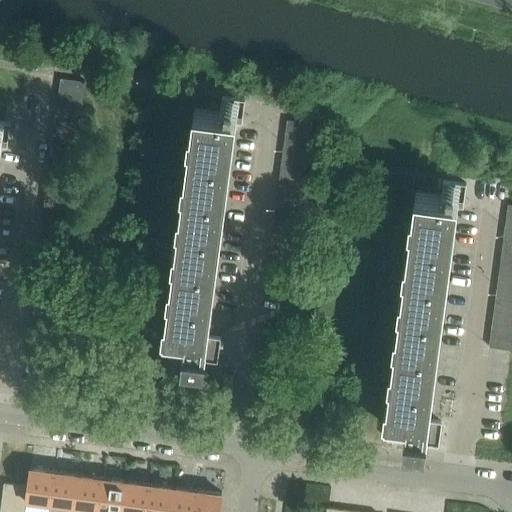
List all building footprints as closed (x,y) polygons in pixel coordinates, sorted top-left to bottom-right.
[(85,79),(61,76),(59,88),(83,91),(85,79)] [(82,103),(83,91),(59,88),(57,100),(82,103)] [(195,106),(165,330),(170,331),(167,353),(205,358),(217,360),(220,337),(208,336),(203,335),(233,112),(237,113),(239,99),(227,97),(225,110),(195,106)] [(80,115),(82,103),(57,100),(56,112),(80,115)] [(79,127),(80,115),(56,112),(54,124),(79,127)] [(310,133),(312,121),(287,118),(286,130),(310,133)] [(77,139),(79,127),(54,124),(53,136),(77,139)] [(309,145),(310,133),(286,130),(284,142),(309,145)] [(75,151),(77,139),(53,136),(51,147),(75,151)] [(307,157),(309,145),(284,142),(282,154),(307,157)] [(74,163),(75,151),(51,147),(49,159),(74,163)] [(305,169),(307,157),(282,154),(281,166),(305,169)] [(72,174),(74,163),(49,159),(48,171),(72,174)] [(304,181),(305,169),(281,166),(279,178),(304,181)] [(71,186),(72,174),(48,171),(46,183),(71,186)] [(302,193),(304,181),(279,178),(278,190),(302,193)] [(416,190),(386,415),(391,415),(388,436),(404,438),(427,442),(438,443),(441,420),(430,418),(425,418),(455,196),(459,196),(461,182),(449,180),(447,194),(435,192),(416,190)] [(69,198),(71,186),(46,183),(45,195),(69,198)] [(301,205),(302,193),(278,190),(276,201),(301,205)] [(68,210),(69,198),(45,195),(43,207),(68,210)] [(299,217),(301,205),(276,201),(274,213),(299,217)] [(66,222),(68,210),(43,207),(42,219),(66,222)] [(297,229),(299,217),(274,213),(273,225),(297,229)] [(296,240),(297,229),(273,225),(271,237),(296,240)] [(294,252),(296,240),(271,237),(270,249),(294,252)] [(511,250),(511,238),(504,237),(502,249),(511,250)] [(293,264),(294,252),(270,249),(268,261),(293,264)] [(511,262),(511,250),(502,249),(501,261),(511,262)] [(511,274),(511,262),(501,261),(499,273),(511,274)] [(511,286),(511,274),(499,273),(497,285),(511,286)] [(511,298),(511,286),(497,285),(496,296),(511,298)] [(511,310),(511,298),(496,296),(494,308),(511,310)] [(511,322),(511,310),(494,308),(493,320),(511,322)] [(511,334),(511,322),(493,320),(491,332),(511,334)] [(511,347),(511,334),(491,332),(489,344),(511,347)] [(50,501),(54,468),(31,465),(28,484),(26,496),(26,498),(50,501)] [(74,504),(78,472),(54,468),(50,501),(74,504)] [(98,507),(102,475),(78,472),(74,504),(98,507)] [(122,510),(126,478),(102,475),(98,507),(122,510)] [(133,511),(145,511),(150,481),(126,478),(122,510),(133,511)] [(26,496),(28,484),(3,480),(2,493),(26,496)] [(170,511),(174,484),(150,481),(145,511),(170,511)] [(194,511),(198,487),(174,484),(170,511),(194,511)] [(218,511),(221,493),(222,491),(198,487),(194,511),(218,511)] [(0,505),(25,509),(26,498),(26,496),(2,493),(0,505)]
